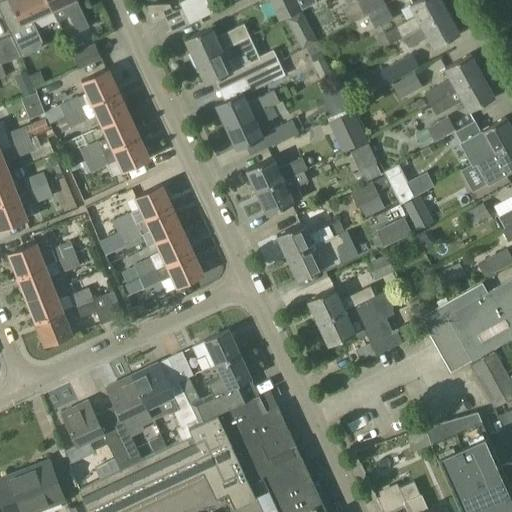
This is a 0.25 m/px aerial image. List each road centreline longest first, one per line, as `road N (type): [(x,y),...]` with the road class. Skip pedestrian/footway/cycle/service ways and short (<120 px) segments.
road 1 (residential): [(250,282),(119,0)]
road 2 (residential): [(355,511),(250,282)]
road 3 (residential): [(25,389),(250,282)]
